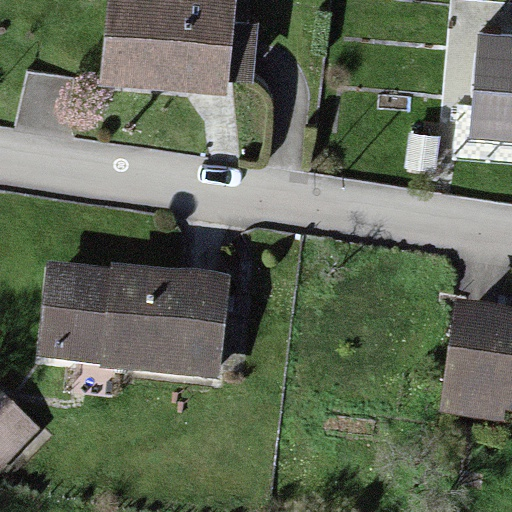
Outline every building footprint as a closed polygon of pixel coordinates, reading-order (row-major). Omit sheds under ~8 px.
[(220,0),(102,0),(99,62),(216,69),(220,0)] [(511,24),(478,23),(474,120),(511,121),(511,24)] [(220,281),(37,262),(28,356),(211,375),(220,281)] [(511,318),(445,314),(439,403),(511,408),(511,318)] [(0,470),(39,430),(0,391),(0,470)]
